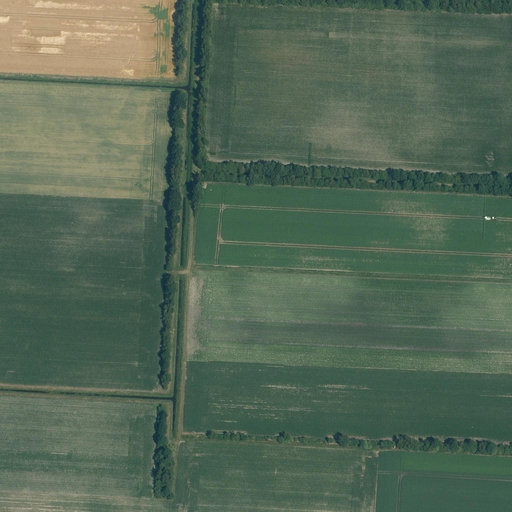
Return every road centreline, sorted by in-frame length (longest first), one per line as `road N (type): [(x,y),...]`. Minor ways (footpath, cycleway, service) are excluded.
road 1 (track): [(189,271),(180,439),(511,451)]
road 2 (track): [(195,174),(511,190)]
road 3 (track): [(203,0),(189,271),(170,272)]
